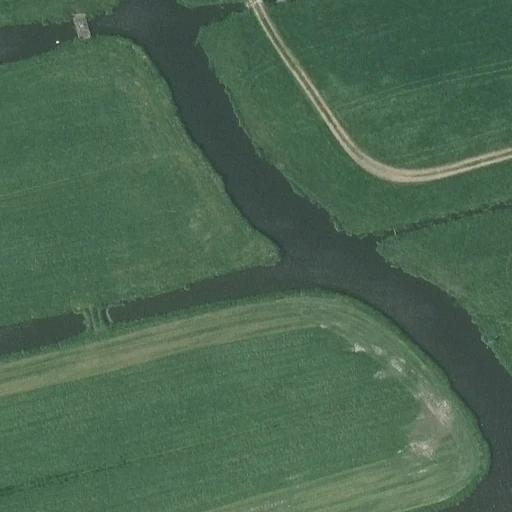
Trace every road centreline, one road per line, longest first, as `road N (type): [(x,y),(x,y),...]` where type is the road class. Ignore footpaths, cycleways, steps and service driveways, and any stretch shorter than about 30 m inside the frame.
road 1 (track): [(93,511),(103,337),(94,302),(86,51),(75,0)]
road 2 (track): [(251,0),(350,150),(367,163),(413,176),(511,154)]
